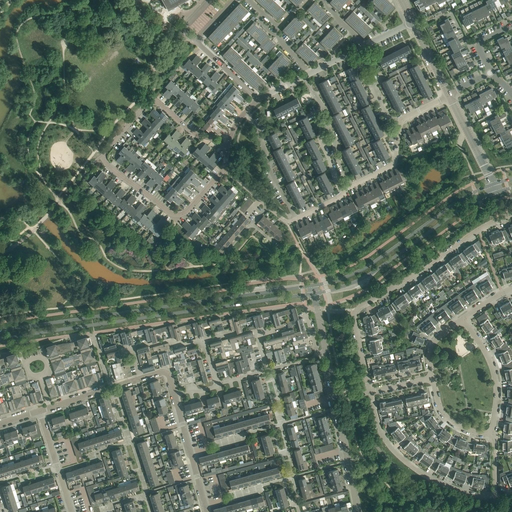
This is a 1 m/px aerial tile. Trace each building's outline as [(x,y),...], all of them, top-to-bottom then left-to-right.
[(164,0),(169,9),(176,5),(175,4),(177,3),(177,4),(184,0),(164,0)] [(268,0),(263,6),(266,9),(275,1),(273,0),(268,0)] [(334,0),(332,0),(330,3),(338,11),(342,7),(334,0)] [(380,0),(375,5),(379,9),(387,0),(380,0)] [(389,2),(388,0),(387,0),(379,9),(383,12),(391,4),(389,2)] [(414,2),(416,5),(418,4),(420,10),(425,7),(422,2),(420,3),(418,0),(415,0),(416,1),(414,2)] [(479,8),(481,11),(483,10),(486,16),(490,14),(488,11),(485,5),(483,6),(481,0),(477,2),(479,5),(480,4),(481,7),(479,8)] [(212,1),(201,11),(206,16),(217,6),(212,1)] [(266,9),(270,13),(278,4),(275,1),(266,9)] [(319,5),(315,2),(307,10),(310,14),(319,5)] [(475,10),(477,13),(479,12),(482,18),(486,16),(483,10),(481,11),(479,8),(477,2),(473,4),(475,7),(476,6),(477,9),(475,10)] [(240,3),(239,4),(236,7),(245,15),(249,12),(240,3)] [(274,16),(275,16),(282,8),(278,4),(270,13),(274,16)] [(393,5),(391,4),(383,12),(387,16),(395,7),(394,6),(393,5)] [(471,12),(474,18),(476,17),(477,20),(482,18),(479,12),(477,13),(475,10),(472,4),(469,6),(471,9),(472,8),(473,11),(471,12)] [(314,18),(322,9),(319,5),(310,14),(314,18)] [(236,7),(233,11),(242,19),(245,15),(236,7)] [(467,14),(467,15),(469,17),(467,18),(470,24),(474,22),(472,19),(474,18),(471,12),(469,13),(468,10),(469,10),(467,7),(464,9),(467,14)] [(278,20),(286,11),(282,8),(275,16),(274,16),(278,20)] [(318,21),(326,12),(322,9),(314,18),(318,21)] [(463,16),(464,19),(462,20),(465,26),(470,24),(467,18),(469,17),(467,15),(467,14),(465,15),(464,12),(465,12),(463,9),(460,11),(463,16)] [(233,11),(229,15),(238,23),(242,19),(233,11)] [(348,16),(346,18),(345,20),(349,23),(357,15),(353,11),(348,16)] [(322,25),(330,16),(326,12),(318,21),(322,25)] [(229,15),(226,18),(235,27),(238,23),(229,15)] [(305,23),(297,15),(293,19),(302,27),(305,23)] [(353,27),(361,18),(357,15),(349,23),(353,27)] [(226,18),(222,22),(231,30),(235,27),(226,18)] [(356,30),(365,22),(361,18),(353,27),(356,30)] [(448,18),(444,20),(445,22),(440,25),(442,29),(448,26),(447,24),(449,23),(450,23),(453,21),(452,19),(449,21),(448,18)] [(293,19),(290,23),(298,31),(302,27),(293,19)] [(222,22),(219,26),(227,34),(231,30),(222,22)] [(254,22),(253,22),(251,25),(246,30),(250,34),(258,25),(254,22)] [(360,34),(368,25),(365,22),(356,30),(360,34)] [(298,31),(290,23),(286,27),(295,35),(298,31)] [(450,23),(449,23),(447,24),(448,26),(442,29),(444,33),(450,30),(449,28),(452,27),(455,25),(454,23),(451,25),(450,23)] [(254,37),(262,29),(258,25),(250,34),(254,37)] [(372,29),(368,25),(360,34),(364,37),(372,29)] [(219,26),(218,26),(215,30),(224,38),(227,34),(219,26)] [(286,27),(282,31),(291,39),(295,35),(286,27)] [(334,27),(330,31),(339,39),(343,35),(334,27)] [(452,27),(449,28),(450,30),(444,33),(446,37),(452,34),(451,32),(453,31),(454,31),(457,30),(456,27),(453,29),(452,27)] [(257,41),(266,32),(262,29),(254,37),(257,41)] [(454,31),(453,31),(451,32),(452,34),(446,37),(448,41),(454,38),(453,36),(456,35),(461,32),(460,29),(457,31),(458,32),(455,33),(454,31)] [(215,30),(212,33),(212,34),(220,42),(224,38),(215,30)] [(339,39),(330,31),(327,35),(336,43),(339,39)] [(268,37),(269,36),(266,32),(257,41),(261,44),(268,37)] [(456,35),(453,36),(454,38),(448,41),(450,45),(456,42),(455,40),(458,39),(463,36),(462,33),(459,35),(460,36),(457,37),(456,35)] [(212,34),(208,37),(217,46),(220,42),(212,34)] [(336,43),(327,35),(323,38),(331,46),(332,47),(336,43)] [(507,37),(504,39),(503,37),(497,40),(499,44),(505,41),(506,43),(509,42),(508,40),(511,38),(510,36),(507,38),(507,37)] [(272,41),(268,37),(261,44),(260,46),(264,49),(272,41)] [(458,39),(455,40),(456,42),(450,45),(452,49),(458,46),(457,44),(460,43),(465,40),(464,37),(461,39),(462,40),(459,41),(458,39)] [(332,47),(331,46),(323,38),(320,42),(328,50),(332,47)] [(505,41),(499,44),(501,49),(504,47),(505,49),(511,46),(510,44),(511,42),(511,40),(509,42),(506,43),(505,41)] [(272,48),(275,44),(272,41),(264,49),(267,53),(272,48)] [(460,43),(457,44),(458,46),(452,49),(454,53),(460,50),(459,49),(462,47),(468,44),(466,41),(463,43),(464,44),(461,45),(460,43)] [(304,42),(299,47),(295,51),(299,54),(308,46),(304,42)] [(412,53),(408,45),(402,48),(406,56),(412,53)] [(223,55),(225,57),(224,57),(226,58),(226,59),(235,50),(231,46),(226,51),(223,55)] [(299,54),(303,58),(311,49),(308,46),(299,54)] [(511,46),(505,49),(506,50),(503,52),(505,56),(511,53),(510,51),(511,50),(511,47),(511,48),(511,46)] [(406,56),(402,48),(396,51),(400,59),(406,56)] [(303,58),(307,62),(315,53),(311,49),(303,58)] [(230,62),(238,53),(235,50),(226,59),(227,59),(228,61),(229,61),(230,62)] [(460,50),(454,53),(451,55),(453,59),(459,56),(460,58),(463,57),(463,56),(462,54),(465,53),(465,54),(468,53),(467,50),(461,52),(460,50)] [(400,59),(396,51),(390,54),(394,62),(400,59)] [(241,58),(242,57),(238,53),(230,62),(232,64),(234,65),(234,66),(241,58)] [(291,61),(282,53),(278,57),(287,65),(291,61)] [(311,65),(319,56),(315,53),(307,62),(311,65)] [(394,62),(390,54),(384,57),(388,65),(394,62)] [(463,56),(463,57),(460,58),(459,56),(453,59),(455,63),(461,60),(462,62),(465,61),(465,60),(464,58),(467,57),(467,58),(470,57),(469,54),(463,56)] [(186,63),(184,61),(180,66),(187,72),(188,69),(199,57),(197,55),(191,61),(189,59),(186,63)] [(196,65),(202,59),(199,57),(188,69),(193,73),(199,67),(196,65)] [(284,69),(287,65),(278,57),(275,61),(284,69)] [(384,57),(379,60),(382,68),(388,65),(384,57)] [(245,62),(241,58),(234,66),(233,67),(233,68),(235,69),(236,71),(245,62)] [(465,60),(465,61),(462,62),(461,60),(455,63),(457,67),(463,64),(464,66),(467,65),(467,64),(466,62),(469,61),(469,62),(472,61),(471,58),(465,60)] [(284,69),(275,61),(271,64),(279,72),(280,73),(284,69)] [(240,74),(248,65),(245,62),(236,71),(238,72),(240,74)] [(467,64),(467,65),(464,66),(463,64),(457,67),(459,71),(465,68),(466,70),(469,69),(468,66),(471,65),(471,66),(474,65),(473,62),(467,64)] [(206,63),(201,69),(199,67),(193,73),(198,78),(209,65),(206,63)] [(280,73),(279,72),(271,64),(268,68),(277,77),(280,73)] [(206,74),(211,67),(209,65),(198,78),(203,82),(208,76),(206,74)] [(244,78),(252,69),(248,65),(240,74),(241,75),(242,76),(244,78)] [(420,70),(418,65),(410,68),(413,74),(420,70)] [(358,72),(355,66),(347,70),(350,76),(358,72)] [(248,81),(248,80),(256,72),(252,69),(244,78),(246,79),(245,79),(247,80),(248,81)] [(423,76),(420,70),(413,74),(416,80),(423,76)] [(216,71),(210,77),(208,76),(203,82),(208,86),(210,83),(218,73),(216,71)] [(251,85),(260,76),(256,72),(248,80),(248,81),(248,82),(250,83),(251,85)] [(358,72),(350,76),(353,81),(351,82),(359,79),(361,78),(358,72)] [(212,90),(215,87),(218,84),(215,82),(221,76),(218,73),(210,83),(208,86),(212,90)] [(255,88),(263,79),(260,76),(251,85),(253,86),(255,87),(255,88)] [(426,82),(423,76),(416,80),(419,86),(426,82)] [(267,83),(264,79),(263,79),(255,88),(256,88),(257,90),(259,92),(267,83)] [(362,84),(359,79),(351,82),(354,88),(362,84)] [(385,88),(393,84),(390,79),(382,82),(385,88)] [(171,80),(165,87),(168,89),(162,95),(165,97),(175,85),(171,80)] [(322,90),(330,86),(327,80),(319,84),(322,90)] [(429,88),(426,82),(419,86),(421,92),(429,88)] [(365,90),(362,84),(354,88),(357,94),(365,90)] [(396,90),(393,84),(385,88),(388,94),(396,90)] [(175,95),(180,89),(175,85),(165,97),(167,99),(173,93),(175,95)] [(233,85),(230,89),(229,90),(241,101),(243,99),(237,93),(239,91),(233,85)] [(483,92),(485,95),(483,96),(486,102),(490,100),(487,94),(489,93),(487,90),(485,91),(484,88),(485,88),(483,85),(480,87),(483,92)] [(333,92),(330,86),(322,90),(325,95),(333,92)] [(487,90),(489,93),(487,94),(490,100),(497,96),(494,90),(493,91),(491,88),(489,89),(488,86),(485,87),(487,90)] [(479,94),(480,97),(478,98),(481,104),(482,104),(486,102),(483,96),(485,95),(483,92),(481,93),(479,90),(480,90),(479,87),(476,89),(478,91),(479,94)] [(429,88),(421,92),(425,98),(432,94),(429,88)] [(180,89),(175,95),(177,97),(172,103),(174,105),(185,93),(180,89)] [(241,101),(229,90),(225,95),(231,100),(233,98),(239,104),(241,101)] [(368,96),(365,90),(357,94),(360,100),(366,97),(368,96)] [(399,96),(396,90),(388,94),(391,100),(399,96)] [(187,91),(186,91),(185,93),(174,105),(177,107),(182,101),(184,103),(190,97),(191,96),(191,94),(187,91)] [(472,101),(474,104),(476,103),(479,109),(483,107),(482,104),(481,104),(478,98),(477,99),(475,96),(479,94),(478,91),(474,93),(471,95),(472,98),(473,97),(474,100),(472,101)] [(335,97),(333,92),(325,95),(328,101),(335,97)] [(218,98),(221,100),(233,111),(235,108),(229,103),(231,100),(225,95),(222,93),(218,97),(218,98)] [(468,103),(470,106),(472,105),(475,111),(479,109),(476,103),(474,104),(472,101),(470,95),(467,97),(468,100),(469,99),(470,102),(468,103)] [(368,96),(366,97),(360,100),(363,106),(371,102),(368,96)] [(402,102),(399,96),(391,100),(394,106),(402,102)] [(190,97),(184,103),(187,105),(181,111),(184,113),(194,101),(190,97)] [(338,103),(335,97),(328,101),(331,107),(338,103)] [(464,105),(466,108),(468,107),(471,113),(475,111),(472,105),(470,106),(468,103),(466,97),(463,99),(464,102),(465,101),(466,104),(464,105)] [(218,106),(223,110),(225,108),(231,113),(233,111),(221,100),(218,98),(214,103),(215,104),(217,105),(218,106)] [(301,106),(297,98),(291,101),(295,109),(301,106)] [(197,108),(199,105),(194,101),(184,113),(186,116),(192,109),(194,111),(197,108)] [(295,109),(291,101),(285,104),(289,112),(295,109)] [(394,106),(397,112),(405,108),(402,102),(394,106)] [(331,107),(334,113),(341,109),(338,103),(331,107)] [(215,104),(211,109),(214,111),(226,121),(229,119),(222,114),(224,111),(223,110),(218,106),(217,105),(215,104)] [(289,112),(285,104),(279,107),(283,115),(289,112)] [(369,105),(367,106),(361,109),(364,115),(372,111),(369,105)] [(279,107),(274,110),(277,118),(283,115),(279,107)] [(160,114),(154,109),(152,111),(164,122),(168,117),(162,111),(160,114)] [(445,115),(442,116),(446,125),(449,130),(450,129),(448,125),(451,123),(444,109),(442,110),(445,115)] [(164,122),(152,111),(149,114),(156,119),(154,121),(160,126),(164,122)] [(210,116),(211,117),(216,121),(218,119),(224,124),(226,121),(214,111),(210,116)] [(375,117),(372,111),(364,115),(367,121),(375,117)] [(431,113),(433,117),(431,118),(435,127),(440,125),(437,119),(433,111),(431,113)] [(440,117),(437,119),(440,125),(441,128),(446,125),(442,116),(440,112),(437,113),(440,117)] [(342,119),(339,113),(331,117),(334,123),(342,119)] [(498,115),(494,116),(495,118),(490,121),(492,126),(498,123),(497,121),(500,119),(505,116),(504,113),(501,115),(502,116),(499,117),(498,115)] [(426,121),(427,122),(430,130),(431,130),(432,132),(436,130),(435,128),(435,127),(431,118),(429,114),(426,115),(429,120),(426,121)] [(209,115),(205,120),(207,122),(220,132),(222,130),(216,125),(218,122),(216,121),(211,117),(210,116),(209,115)] [(424,122),(421,123),(426,132),(427,135),(432,132),(431,130),(430,130),(427,122),(426,121),(424,116),(421,117),(424,122)] [(306,117),(305,118),(299,121),(302,127),(309,123),(306,117)] [(378,123),(375,117),(367,121),(370,127),(378,123)] [(501,121),(500,119),(497,121),(498,123),(492,126),(494,130),(500,127),(499,125),(501,123),(502,123),(507,120),(506,117),(503,119),(504,120),(501,121)] [(152,123),(145,118),(143,120),(156,131),(160,126),(154,121),(152,123)] [(345,125),(342,119),(334,123),(337,129),(345,125)] [(417,120),(419,124),(416,126),(418,130),(421,135),(422,134),(426,132),(421,123),(419,119),(417,120)] [(156,131),(143,120),(141,123),(147,128),(145,131),(151,136),(152,136),(153,137),(157,133),(156,131)] [(502,123),(501,123),(499,125),(500,127),(494,130),(496,134),(499,132),(505,129),(504,127),(509,124),(508,121),(505,123),(506,124),(503,125),(502,123)] [(203,127),(209,132),(211,129),(218,135),(220,132),(207,122),(206,123),(203,127)] [(312,129),(309,123),(302,127),(305,133),(311,129),(312,129)] [(381,129),(378,123),(370,127),(373,133),(379,130),(381,129)] [(348,131),(345,125),(337,129),(340,135),(348,131)] [(411,128),(413,133),(414,133),(418,142),(423,139),(421,135),(418,130),(416,132),(413,127),(411,128)] [(509,129),(506,131),(505,129),(499,132),(501,136),(507,133),(508,135),(510,134),(511,134),(510,131),(511,130),(511,127),(509,129)] [(143,133),(137,128),(135,130),(147,141),(151,136),(145,131),(143,133)] [(312,129),(311,129),(305,133),(308,138),(315,135),(312,129)] [(381,129),(379,130),(373,133),(376,139),(384,135),(381,129)] [(407,132),(403,134),(409,145),(413,143),(413,144),(418,142),(414,133),(413,133),(411,134),(409,129),(406,131),(407,132)] [(133,133),(139,138),(137,140),(143,146),(147,141),(135,130),(133,133)] [(177,130),(171,136),(169,134),(166,138),(164,140),(168,144),(179,132),(177,130)] [(351,137),(348,131),(340,135),(343,141),(351,137)] [(176,140),(182,134),(179,132),(168,144),(173,148),(178,142),(176,140)] [(279,138),(276,132),(268,136),(271,142),(279,138)] [(511,134),(510,134),(508,135),(507,133),(501,136),(503,140),(509,137),(510,139),(511,138),(511,136),(511,135),(511,132),(511,134)] [(351,137),(343,141),(346,146),(354,142),(351,137)] [(511,138),(510,139),(509,137),(503,140),(507,148),(511,145),(511,138)] [(186,138),(181,144),(178,142),(173,148),(178,152),(189,140),(186,138)] [(279,138),(271,142),(274,148),(282,144),(279,138)] [(313,139),(312,140),(305,143),(308,149),(316,145),(313,139)] [(383,145),(380,139),(373,143),(376,149),(383,145)] [(186,148),(191,142),(189,140),(178,152),(183,157),(188,150),(186,148)] [(205,143),(200,150),(197,147),(192,154),(197,158),(208,145),(205,143)] [(205,154),(210,148),(208,145),(197,158),(202,162),(207,156),(205,154)] [(319,151),(316,145),(308,149),(311,154),(319,151)] [(386,151),(383,145),(376,149),(379,155),(386,151)] [(124,146),(119,153),(121,155),(116,161),(118,163),(129,150),(131,148),(128,146),(126,148),(124,146)] [(345,157),(352,153),(350,147),(342,151),(345,157)] [(136,152),(131,148),(129,150),(118,163),(121,165),(126,159),(128,161),(134,155),(136,152)] [(284,154),(281,148),(273,152),(276,157),(284,154)] [(319,151),(311,154),(314,160),(312,161),(320,157),(322,157),(319,151)] [(386,151),(379,155),(382,161),(389,157),(386,151)] [(134,155),(128,161),(131,163),(125,169),(128,171),(140,156),(136,152),(134,155)] [(215,152),(209,158),(207,156),(202,162),(207,166),(217,154),(215,152)] [(355,159),(352,153),(345,157),(348,163),(355,159)] [(214,162),(220,156),(217,154),(207,166),(208,167),(211,170),(217,164),(214,162)] [(287,159),(284,154),(276,157),(279,163),(287,159)] [(145,160),(140,156),(128,171),(130,173),(136,167),(138,169),(140,167),(139,167),(145,161),(145,160)] [(323,163),(320,157),(312,161),(315,167),(322,164),(323,163)] [(290,165),(287,159),(279,163),(282,169),(290,165)] [(358,165),(355,159),(348,163),(351,169),(358,165)] [(139,167),(140,167),(142,169),(136,175),(139,178),(150,165),(145,161),(139,167)] [(323,163),(322,164),(315,167),(318,173),(326,169),(323,163)] [(149,175),(154,169),(150,165),(139,178),(141,180),(147,174),(149,175)] [(293,171),(290,165),(282,169),(285,175),(293,171)] [(351,169),(354,175),(361,171),(358,165),(351,169)] [(394,175),(399,184),(406,180),(400,168),(397,169),(397,168),(395,169),(397,174),(394,175)] [(154,169),(149,175),(151,178),(146,184),(149,186),(159,174),(154,169)] [(197,175),(190,169),(186,174),(199,185),(201,182),(195,177),(197,175)] [(96,178),(94,175),(89,182),(93,186),(104,173),(102,171),(96,178)] [(293,171),(285,175),(288,181),(296,177),(293,171)] [(390,172),(392,176),(390,178),(394,186),(399,184),(394,175),(392,171),(390,172)] [(101,182),(107,176),(104,173),(93,186),(98,190),(104,184),(101,182)] [(328,179),(325,173),(317,177),(320,183),(328,179)] [(385,180),(390,192),(395,189),(394,187),(394,186),(390,178),(387,173),(385,174),(387,179),(385,180)] [(159,184),(164,178),(159,174),(149,186),(151,188),(156,182),(159,184)] [(199,185),(186,174),(182,179),(189,184),(190,182),(197,187),(199,185)] [(179,176),(175,181),(178,184),(191,194),(193,192),(186,187),(189,184),(182,179),(179,176)] [(380,177),(382,181),(380,183),(385,194),(390,192),(385,180),(382,176),(380,177)] [(331,185),(328,179),(320,183),(323,189),(331,185)] [(111,180),(106,186),(104,184),(98,190),(103,194),(114,182),(111,180)] [(297,187),(294,181),(291,183),(286,185),(289,191),(297,187)] [(111,190),(116,184),(114,182),(103,194),(108,198),(113,192),(111,190)] [(374,189),(375,190),(379,198),(380,200),(385,198),(379,186),(377,182),(375,183),(377,187),(374,189)] [(174,188),(179,192),(179,193),(180,194),(182,192),(188,197),(191,194),(178,184),(174,188)] [(372,190),(370,191),(374,200),(375,203),(380,200),(379,198),(375,190),(374,189),(372,184),(370,185),(372,190)] [(228,190),(222,185),(220,187),(232,198),(236,193),(230,188),(228,190)] [(331,185),(323,189),(326,195),(333,191),(331,185)] [(174,188),(173,187),(168,192),(181,203),(183,200),(177,195),(179,193),(179,192),(174,188)] [(232,198),(220,187),(218,190),(224,195),(222,198),(228,203),(231,206),(235,201),(232,198)] [(300,193),(297,187),(289,191),(292,197),(300,193)] [(367,192),(365,194),(369,202),(371,205),(375,203),(374,200),(370,191),(367,187),(365,188),(367,192)] [(121,188),(116,194),(113,192),(108,198),(113,202),(123,190),(121,188)] [(362,195),(360,196),(365,207),(364,205),(369,202),(365,194),(362,189),(360,190),(362,195)] [(126,192),(123,190),(113,202),(118,207),(119,205),(123,200),(120,198),(126,192)] [(355,199),(355,200),(354,200),(359,210),(365,207),(360,196),(358,191),(355,193),(358,197),(355,199)] [(164,197),(170,202),(172,200),(179,205),(181,203),(168,192),(164,197)] [(303,199),(300,193),(292,197),(295,203),(303,199)] [(124,199),(123,200),(119,205),(123,209),(134,197),(132,195),(126,201),(124,199)] [(220,200),(213,195),(211,197),(224,208),(228,203),(222,198),(220,200)] [(348,198),(351,202),(348,204),(353,212),(359,209),(359,210),(354,200),(353,201),(351,196),(348,198)] [(131,205),(137,199),(134,197),(123,209),(128,213),(134,207),(131,205)] [(224,208),(211,197),(209,199),(215,205),(213,207),(220,212),(224,208)] [(295,203),(298,208),(306,205),(303,199),(295,203)] [(344,200),(346,205),(343,206),(348,215),(349,217),(354,215),(353,212),(348,204),(346,199),(344,200)] [(341,207),(339,208),(343,217),(348,215),(343,206),(341,201),(339,202),(341,207)] [(141,203),(136,209),(134,207),(128,213),(133,217),(144,205),(141,203)] [(211,210),(205,204),(203,207),(215,217),(220,212),(213,207),(211,210)] [(336,210),(334,211),(338,220),(343,217),(339,208),(336,204),(334,205),(336,210)] [(141,213),(146,207),(144,205),(133,217),(138,222),(139,220),(143,215),(141,213)] [(329,213),(329,214),(329,215),(328,215),(334,225),(340,223),(338,220),(334,211),(331,206),(329,207),(331,212),(329,213)] [(215,217),(203,207),(201,209),(207,214),(205,216),(205,217),(210,221),(211,222),(214,224),(218,219),(215,217)] [(144,214),(143,215),(139,220),(143,224),(145,222),(154,212),(152,210),(147,216),(144,214)] [(157,214),(154,212),(145,222),(143,224),(142,226),(147,230),(148,228),(150,226),(153,223),(154,222),(152,220),(157,214)] [(202,218),(195,212),(193,215),(206,226),(210,221),(205,217),(205,216),(204,215),(202,218)] [(326,218),(323,219),(329,231),(334,228),(333,226),(334,225),(328,215),(328,216),(326,212),(324,213),(326,218)] [(191,217),(197,222),(196,224),(194,223),(196,225),(200,229),(202,231),(206,226),(193,215),(191,217)] [(246,224),(250,221),(243,215),(238,220),(244,226),(246,224)] [(321,221),(319,222),(318,222),(323,231),(324,233),(329,231),(323,219),(321,215),(319,216),(321,221)] [(263,216),(258,223),(261,226),(262,226),(263,227),(269,221),(263,216)] [(316,223),(314,224),(317,230),(316,231),(318,233),(323,231),(318,222),(319,222),(316,217),(314,218),(316,223)] [(156,224),(154,222),(153,223),(150,226),(148,228),(153,232),(164,220),(162,218),(156,224)] [(305,219),(307,224),(312,233),(313,236),(318,233),(316,231),(317,230),(314,224),(312,222),(310,223),(307,218),(305,219)] [(161,228),(166,222),(164,220),(153,232),(158,237),(164,230),(161,228)] [(244,226),(238,220),(234,226),(240,231),(244,228),(243,227),(244,226)] [(192,226),(186,221),(184,223),(196,234),(200,229),(196,225),(194,223),(192,226)] [(268,232),(274,225),(269,221),(263,227),(265,228),(265,229),(268,232)] [(300,222),(302,227),(303,226),(307,235),(312,233),(307,224),(305,225),(302,221),(300,222)] [(196,234),(184,223),(182,225),(188,231),(186,233),(184,236),(187,239),(189,236),(192,239),(196,234)] [(298,223),(295,224),(302,238),(307,235),(303,226),(302,227),(300,228),(298,223)] [(274,236),(279,230),(274,225),(268,232),(272,235),(273,235),(274,236)] [(237,235),(240,231),(234,226),(229,231),(235,236),(237,235)] [(279,241),(285,235),(279,230),(274,236),(276,237),(275,238),(279,241)] [(499,231),(498,230),(494,231),(499,243),(503,241),(502,240),(505,239),(506,241),(509,240),(508,236),(505,230),(502,231),(501,230),(499,231)] [(235,236),(229,231),(225,236),(231,242),(234,238),(235,236)] [(489,235),(489,236),(486,238),(489,244),(492,243),(493,244),(495,243),(496,244),(499,243),(494,231),(491,233),(491,234),(489,235)] [(222,239),(220,237),(218,240),(220,241),(220,242),(226,247),(228,245),(228,246),(231,242),(225,236),(222,239)] [(215,247),(222,253),(225,249),(225,248),(226,247),(220,242),(215,247)] [(470,246),(469,245),(467,247),(474,256),(477,254),(476,253),(480,250),(475,243),(472,245),(472,244),(470,246)] [(463,251),(461,253),(466,260),(470,258),(471,259),(474,256),(467,247),(465,248),(465,249),(463,251)] [(456,256),(455,255),(453,257),(460,266),(463,264),(463,263),(466,260),(461,253),(459,255),(458,254),(456,256)] [(449,261),(447,263),(453,270),(456,274),(459,271),(457,268),(460,266),(453,257),(451,258),(452,259),(449,261)] [(445,264),(442,266),(442,265),(440,267),(446,276),(450,274),(449,273),(453,270),(447,263),(445,265),(445,264)] [(435,271),(436,271),(433,273),(439,280),(442,278),(443,279),(446,276),(440,267),(438,268),(438,269),(435,271)] [(502,270),(499,271),(501,278),(504,277),(505,280),(507,279),(507,280),(510,279),(507,268),(502,269),(502,270)] [(439,280),(433,273),(431,274),(428,276),(428,275),(426,277),(433,286),(435,284),(438,287),(442,284),(439,280)] [(483,278),(481,279),(483,283),(487,289),(488,290),(491,288),(492,287),(492,286),(490,283),(492,281),(488,275),(484,277),(483,278)] [(422,281),(420,283),(425,290),(429,288),(429,289),(433,286),(426,277),(424,278),(424,279),(422,281)] [(483,283),(481,279),(478,281),(473,284),(477,290),(480,289),(482,293),(484,292),(488,290),(487,289),(483,283)] [(417,284),(414,286),(414,285),(412,287),(419,296),(422,294),(421,293),(425,290),(420,283),(417,284)] [(477,290),(473,284),(466,289),(468,293),(472,299),(473,300),(478,297),(477,296),(477,295),(480,294),(477,290)] [(408,291),(406,293),(411,300),(415,297),(416,299),(419,296),(412,287),(410,288),(410,289),(408,291)] [(468,293),(466,289),(463,291),(458,294),(463,300),(465,298),(468,302),(469,301),(470,302),(473,300),(472,299),(468,293)] [(401,296),(400,295),(398,297),(405,306),(408,304),(408,303),(411,300),(406,293),(404,294),(403,294),(401,296)] [(458,294),(454,298),(451,299),(458,309),(459,310),(462,307),(463,306),(463,305),(460,302),(463,300),(458,294)] [(394,301),(392,303),(397,310),(401,307),(402,308),(405,306),(398,297),(396,298),(397,299),(394,301)] [(458,309),(451,299),(449,301),(444,305),(449,311),(451,309),(454,313),(455,312),(456,312),(459,310),(458,309)] [(500,307),(500,308),(502,312),(499,314),(503,319),(507,317),(508,319),(511,317),(505,304),(502,306),(500,307)] [(391,305),(385,307),(385,306),(381,308),(387,319),(393,316),(393,315),(397,313),(391,305)] [(444,305),(440,308),(436,309),(444,319),(445,320),(448,318),(448,317),(449,316),(446,312),(449,311),(444,305)] [(297,314),(296,308),(284,311),(285,315),(291,313),(293,321),(299,319),(297,314)] [(378,309),(379,311),(376,312),(377,313),(374,315),(377,320),(377,321),(380,320),(381,320),(383,319),(384,321),(387,319),(381,308),(378,309)] [(444,319),(436,309),(435,312),(430,315),(435,321),(437,319),(440,323),(441,322),(442,323),(445,320),(444,319)] [(272,314),(275,326),(281,324),(279,316),(285,315),(284,311),(272,314)] [(270,316),(269,312),(257,315),(260,327),(266,325),(264,318),(270,316)] [(489,318),(485,312),(476,319),(480,324),(481,325),(481,326),(483,329),(490,323),(487,319),(489,318)] [(255,328),(260,327),(257,315),(245,318),(246,322),(253,321),(255,328)] [(367,315),(363,318),(364,322),(365,328),(375,326),(373,323),(377,320),(374,315),(371,316),(371,315),(368,317),(367,315)] [(435,321),(430,315),(425,319),(423,321),(426,324),(430,330),(431,331),(434,328),(435,327),(435,326),(432,323),(435,321)] [(210,325),(210,327),(219,324),(220,326),(221,330),(224,330),(222,325),(221,321),(221,318),(209,321),(210,325)] [(236,330),(234,322),(233,318),(221,321),(222,325),(229,323),(231,331),(236,330)] [(237,333),(243,332),(241,324),(246,322),(245,318),(234,322),(236,330),(237,333)] [(299,319),(293,321),(291,321),(292,325),(298,324),(300,331),(306,330),(303,318),(299,319)] [(210,325),(209,321),(197,324),(200,333),(200,334),(201,337),(201,336),(206,335),(204,327),(210,325)] [(287,322),(287,324),(289,329),(281,331),(282,336),(286,335),(290,335),(290,334),(294,333),(292,325),(291,321),(287,322)] [(200,334),(200,333),(197,324),(197,322),(185,325),(186,329),(192,328),(194,335),(200,334)] [(426,324),(424,326),(421,323),(416,327),(418,329),(421,332),(424,330),(427,334),(428,333),(428,334),(431,331),(430,330),(426,324)] [(494,328),(490,323),(483,329),(485,332),(486,331),(487,333),(489,336),(497,330),(495,327),(494,328)] [(176,336),(176,335),(174,328),(173,325),(161,328),(162,332),(166,331),(166,332),(167,332),(167,333),(168,333),(169,333),(170,338),(176,336)] [(185,325),(174,328),(176,336),(177,340),(182,339),(180,331),(186,329),(185,325)] [(366,332),(368,332),(368,334),(369,334),(370,337),(377,336),(376,333),(377,333),(377,330),(378,329),(378,325),(375,326),(365,328),(366,332)] [(138,335),(144,334),(146,341),(152,340),(150,331),(149,331),(149,328),(137,331),(138,334),(138,335)] [(161,328),(150,331),(152,340),(152,343),(158,341),(156,334),(162,332),(161,328)] [(137,331),(137,330),(125,334),(128,343),(128,345),(134,344),(132,336),(138,334),(137,331)] [(499,333),(497,330),(489,336),(490,338),(491,340),(493,343),(501,338),(498,334),(499,333)] [(294,333),(290,334),(290,335),(286,335),(287,339),(294,337),(295,341),(303,339),(308,338),(307,333),(303,334),(303,333),(301,334),(300,331),(294,333)] [(125,334),(125,332),(115,334),(113,335),(113,337),(114,339),(118,338),(119,341),(121,340),(122,345),(128,343),(125,334)] [(256,344),(253,332),(241,335),(242,341),(250,339),(252,345),(256,344)] [(413,332),(411,337),(413,338),(411,342),(416,345),(417,343),(422,345),(423,341),(423,339),(419,337),(420,335),(416,333),(413,332)] [(235,343),(242,341),(241,335),(229,338),(231,344),(233,350),(237,349),(235,343)] [(282,336),(275,338),(278,350),(281,349),(280,343),(288,341),(287,339),(286,335),(282,336)] [(370,340),(369,341),(370,343),(368,344),(369,347),(382,345),(381,341),(379,341),(379,339),(378,339),(377,336),(370,337),(370,340)] [(70,342),(69,343),(71,351),(81,348),(85,346),(92,344),(90,339),(87,340),(86,338),(86,337),(78,340),(79,340),(75,341),(74,342),(70,342)] [(117,348),(114,339),(113,337),(110,338),(111,344),(104,346),(105,352),(117,348)] [(263,341),(265,347),(272,345),(274,351),(278,350),(275,338),(263,341)] [(292,342),(293,346),(297,345),(298,348),(304,347),(310,345),(308,338),(303,339),(295,341),(292,342)] [(504,343),(501,338),(493,343),(495,347),(496,346),(497,348),(498,350),(508,345),(505,342),(504,343)] [(222,340),(221,340),(221,341),(225,352),(229,351),(230,355),(234,354),(233,350),(231,344),(228,345),(228,343),(227,343),(226,339),(222,340)] [(221,341),(210,344),(211,349),(219,347),(221,353),(225,352),(221,341)] [(71,351),(69,343),(64,343),(60,344),(56,345),(55,345),(48,347),(48,348),(45,349),(48,358),(54,356),(59,355),(71,351)] [(165,347),(164,347),(163,344),(149,348),(150,352),(158,350),(159,354),(163,353),(171,350),(169,347),(166,348),(165,347)] [(246,346),(237,349),(238,353),(241,352),(242,356),(246,355),(250,354),(254,352),(252,345),(248,346),(248,348),(247,349),(246,346)] [(370,351),(372,351),(372,354),(373,353),(374,357),(376,356),(379,355),(381,355),(380,352),(381,352),(381,349),(382,349),(382,345),(369,347),(370,351)] [(509,350),(508,345),(498,350),(499,353),(500,355),(499,355),(500,359),(509,355),(507,350),(509,350)] [(80,351),(81,353),(77,355),(76,354),(73,355),(74,360),(92,354),(93,354),(92,350),(91,350),(90,347),(86,349),(85,346),(81,348),(81,350),(80,351)] [(137,349),(138,355),(146,353),(148,359),(152,358),(151,356),(150,352),(149,348),(149,346),(137,349)] [(189,358),(188,355),(187,350),(186,346),(174,349),(176,354),(175,354),(176,355),(183,353),(185,359),(189,358)] [(187,350),(188,355),(196,353),(197,359),(201,359),(202,358),(199,347),(187,350)] [(291,351),(290,347),(281,349),(278,350),(281,362),(287,360),(285,352),(291,351)] [(307,350),(307,349),(305,349),(304,347),(298,348),(294,349),(295,353),(299,352),(300,356),(312,353),(311,349),(307,350)] [(174,349),(171,350),(163,353),(166,364),(171,363),(169,355),(175,354),(176,354),(174,349)] [(118,350),(107,354),(108,359),(116,357),(118,363),(120,362),(122,362),(118,350)] [(271,355),(273,354),(276,363),(281,362),(278,350),(274,351),(266,353),(267,355),(271,354),(271,355)] [(221,353),(223,359),(215,362),(216,367),(228,364),(225,352),(221,353)] [(254,352),(250,354),(251,357),(247,358),(250,370),(258,368),(254,352)] [(0,358),(0,369),(11,366),(16,365),(22,363),(19,353),(16,354),(16,353),(8,356),(8,357),(2,358),(0,358)] [(163,353),(159,354),(151,356),(152,358),(152,360),(158,358),(161,366),(166,364),(163,353)] [(93,355),(92,354),(74,360),(76,365),(80,364),(79,363),(84,361),(85,364),(86,364),(87,366),(91,365),(90,362),(95,361),(94,358),(93,354),(93,355)] [(52,363),(51,363),(52,367),(53,366),(53,367),(74,360),(73,355),(69,356),(69,357),(62,359),(61,357),(60,357),(59,355),(54,356),(55,359),(51,360),(52,363)] [(240,361),(241,368),(243,372),(250,370),(247,358),(246,355),(242,356),(243,359),(240,361)] [(413,358),(415,368),(415,369),(416,368),(418,368),(418,367),(421,367),(420,361),(419,361),(419,359),(420,359),(419,355),(413,356),(413,358)] [(511,360),(511,361),(509,355),(500,359),(502,362),(503,362),(503,364),(504,367),(511,364),(511,360)] [(142,367),(143,373),(155,369),(152,360),(152,358),(148,359),(149,365),(142,367)] [(202,358),(201,359),(197,359),(190,362),(191,366),(198,364),(200,372),(205,370),(202,358)] [(173,362),(176,370),(180,369),(184,368),(187,367),(191,366),(190,362),(186,363),(185,359),(173,362)] [(55,373),(56,373),(60,372),(60,375),(62,375),(66,373),(64,368),(72,365),(72,366),(76,365),(74,360),(53,367),(54,371),(55,373)] [(128,360),(124,361),(125,365),(121,366),(122,372),(123,374),(124,378),(132,376),(131,372),(128,373),(128,371),(130,370),(128,360)] [(243,372),(241,368),(240,361),(228,364),(229,368),(235,366),(237,374),(243,372)] [(117,367),(113,368),(116,380),(124,378),(123,374),(120,375),(120,373),(122,372),(121,366),(120,362),(118,363),(116,363),(117,367)] [(315,364),(315,363),(306,366),(308,372),(317,369),(316,367),(317,366),(316,363),(315,364)] [(218,372),(226,370),(227,376),(231,375),(229,368),(228,364),(216,367),(218,372)] [(373,370),(374,372),(373,372),(374,377),(375,377),(378,376),(378,377),(379,377),(381,376),(380,376),(380,374),(378,366),(378,364),(372,366),(373,370)] [(11,369),(12,372),(4,374),(4,373),(0,374),(2,380),(23,373),(23,372),(22,369),(21,366),(16,368),(16,365),(11,366),(12,369),(11,369)] [(91,365),(87,366),(86,367),(92,385),(96,384),(95,384),(98,383),(97,378),(100,377),(98,373),(95,374),(95,373),(93,374),(91,369),(92,369),(91,365)] [(187,367),(188,371),(185,372),(184,372),(186,378),(188,383),(192,382),(191,380),(192,380),(191,376),(194,376),(193,373),(194,373),(191,366),(187,367)] [(82,372),(83,372),(84,376),(79,378),(79,379),(81,384),(83,383),(85,387),(88,386),(88,387),(91,386),(91,385),(92,385),(86,367),(81,368),(82,372)] [(184,368),(180,369),(181,373),(177,374),(180,385),(181,388),(185,387),(183,380),(184,380),(184,378),(186,378),(184,372),(185,372),(184,368)] [(317,370),(317,369),(308,372),(310,378),(318,375),(318,373),(318,369),(317,370)] [(194,376),(194,377),(201,376),(202,380),(195,381),(196,385),(208,382),(205,370),(200,372),(194,373),(193,373),(194,376)] [(73,375),(72,371),(67,373),(73,391),(77,390),(76,390),(79,389),(78,384),(81,384),(79,379),(76,380),(76,379),(74,380),(72,375),(73,375)] [(278,377),(277,377),(278,380),(279,380),(280,380),(286,378),(284,372),(277,374),(278,377)] [(24,373),(23,373),(2,380),(3,385),(7,384),(7,383),(14,380),(16,385),(16,386),(19,384),(19,385),(22,384),(21,381),(25,379),(24,377),(25,376),(24,373)] [(69,392),(69,393),(72,392),(72,391),(73,391),(67,373),(66,373),(62,375),(63,378),(64,378),(65,382),(63,383),(63,384),(60,385),(62,390),(65,389),(66,393),(69,392)] [(318,376),(318,375),(310,378),(311,384),(319,382),(320,381),(319,379),(320,379),(319,376),(318,376)] [(280,383),(279,383),(280,386),(281,386),(290,383),(289,380),(290,380),(290,377),(286,378),(280,380),(279,380),(280,383)] [(55,386),(54,383),(53,383),(51,378),(45,380),(51,398),(52,398),(55,397),(58,396),(57,391),(60,390),(58,385),(55,386)] [(261,385),(259,379),(252,381),(253,387),(261,385)] [(160,386),(158,380),(150,383),(152,389),(160,386)] [(320,381),(319,382),(311,384),(314,393),(317,392),(320,391),(322,390),(321,385),(322,385),(321,382),(320,382),(320,381)] [(32,384),(33,388),(34,388),(36,392),(30,393),(32,399),(35,398),(36,403),(39,402),(43,401),(43,400),(37,382),(32,384)] [(281,392),(282,392),(292,390),(290,383),(281,386),(282,389),(281,389),(281,392)] [(16,386),(16,385),(14,386),(21,407),(22,407),(22,408),(25,407),(25,406),(28,405),(26,401),(29,400),(28,395),(25,396),(25,395),(22,396),(20,389),(21,388),(19,385),(19,384),(16,386)] [(263,391),(261,385),(253,387),(255,393),(262,391),(263,391)] [(17,409),(21,408),(21,407),(14,386),(9,388),(10,392),(11,391),(14,399),(11,400),(12,401),(9,402),(10,406),(13,405),(14,410),(17,409)] [(160,386),(152,389),(154,395),(152,395),(153,398),(159,396),(158,393),(162,392),(160,386)] [(123,398),(131,395),(129,389),(121,392),(123,398)] [(263,391),(262,391),(255,393),(257,399),(264,397),(263,391)] [(284,397),(285,400),(284,400),(284,403),(285,403),(286,403),(292,401),(291,398),(295,397),(294,392),(289,393),(290,395),(284,397)] [(223,395),(224,396),(221,397),(224,408),(226,414),(229,414),(227,407),(226,403),(231,402),(229,393),(223,395)] [(422,394),(421,394),(421,395),(424,404),(429,403),(427,393),(424,394),(423,393),(422,394)] [(133,401),(131,395),(123,398),(125,404),(133,401)] [(110,402),(108,396),(99,399),(101,405),(110,402)] [(157,404),(153,405),(154,408),(157,406),(158,407),(166,404),(164,398),(160,399),(159,396),(153,398),(151,399),(152,402),(156,401),(157,404)] [(208,404),(209,407),(210,411),(216,409),(215,406),(212,398),(207,399),(207,401),(208,404)] [(0,414),(0,415),(4,414),(4,413),(6,412),(5,408),(8,407),(6,401),(1,403),(0,400),(0,414)] [(135,407),(133,401),(125,404),(127,410),(135,407)] [(286,406),(285,406),(286,410),(287,409),(294,407),(292,401),(286,403),(285,403),(286,406)] [(112,408),(110,402),(101,405),(103,411),(112,408)] [(381,410),(382,411),(381,411),(382,415),(388,414),(388,413),(385,403),(385,402),(384,402),(383,402),(383,403),(380,404),(379,404),(381,410)] [(168,410),(166,404),(158,407),(159,413),(158,413),(159,416),(166,414),(166,411),(168,410)] [(88,412),(87,407),(81,409),(84,418),(90,416),(90,417),(93,417),(91,411),(88,412)] [(137,413),(135,407),(127,410),(129,416),(137,413)] [(288,416),(289,415),(289,416),(290,415),(291,420),(298,418),(297,414),(296,414),(294,407),(287,409),(288,412),(287,412),(288,416)] [(114,414),(112,408),(103,411),(105,417),(112,415),(114,414)] [(220,411),(221,414),(217,415),(218,417),(226,414),(224,408),(221,409),(222,411),(220,411)] [(84,418),(81,409),(75,411),(78,420),(84,418)] [(69,413),(70,414),(70,415),(67,416),(68,418),(70,424),(72,423),(73,423),(72,422),(75,421),(76,424),(79,423),(78,420),(75,411),(69,413)] [(426,414),(425,415),(419,419),(425,427),(426,427),(435,419),(433,417),(432,417),(431,416),(428,412),(426,414)] [(139,419),(137,413),(129,416),(131,422),(139,419)] [(114,414),(112,415),(105,417),(107,423),(115,420),(114,414)] [(271,422),(269,414),(262,415),(265,424),(271,422)] [(65,419),(64,415),(58,417),(60,425),(66,423),(67,425),(70,424),(68,418),(65,419)] [(265,424),(262,415),(256,417),(259,425),(265,424)] [(319,415),(315,416),(316,419),(317,418),(319,424),(327,422),(326,419),(327,419),(327,416),(326,416),(325,416),(319,418),(319,415)] [(52,419),(52,420),(53,423),(49,424),(51,431),(61,428),(60,425),(58,417),(52,419)] [(259,425),(256,417),(250,419),(253,427),(259,425)] [(141,425),(139,419),(131,422),(133,428),(141,425)] [(253,427),(250,419),(244,420),(246,429),(253,427)] [(436,423),(437,422),(435,419),(426,427),(427,428),(429,427),(431,430),(432,429),(434,432),(440,427),(438,424),(436,423)] [(246,429),(244,420),(238,422),(240,431),(246,429)] [(240,431),(238,422),(232,424),(234,432),(240,431)] [(287,428),(288,431),(287,431),(288,434),(289,434),(295,432),(294,426),(293,422),(287,424),(288,428),(287,428)] [(327,422),(319,424),(320,430),(329,428),(328,425),(329,425),(328,422),(327,422)] [(395,429),(391,433),(392,435),(394,438),(401,432),(405,429),(403,426),(401,427),(398,423),(397,424),(393,427),(395,429)] [(36,429),(35,424),(28,426),(31,435),(32,437),(34,436),(33,434),(37,433),(38,437),(42,435),(40,428),(36,429)] [(234,432),(232,424),(226,426),(228,434),(234,432)] [(141,425),(133,428),(135,434),(144,431),(142,425),(141,425)] [(28,426),(22,428),(24,432),(21,433),(23,439),(26,438),(25,436),(31,435),(28,426)] [(228,434),(226,426),(220,427),(222,436),(228,434)] [(222,436),(220,427),(214,429),(216,437),(222,436)] [(438,435),(437,435),(440,438),(439,439),(440,440),(447,431),(444,429),(443,430),(442,429),(440,427),(434,432),(438,435)] [(511,427),(504,427),(503,431),(504,431),(504,433),(503,436),(511,437),(511,433),(511,427)] [(320,430),(318,431),(319,434),(321,434),(322,437),(329,435),(331,434),(330,431),(331,431),(330,428),(329,428),(320,430)] [(120,429),(116,431),(114,431),(117,440),(123,438),(120,429)] [(17,439),(18,441),(21,444),(24,443),(23,439),(21,433),(18,434),(17,430),(10,432),(13,440),(17,439)] [(173,432),(171,433),(170,430),(162,432),(165,442),(167,441),(175,438),(173,432)] [(117,440),(114,431),(108,433),(111,442),(117,440)] [(289,434),(290,437),(289,437),(289,440),(290,440),(297,438),(296,435),(299,435),(298,431),(295,432),(289,434)] [(450,434),(450,433),(447,431),(440,440),(442,442),(443,440),(446,442),(447,441),(450,444),(454,437),(451,435),(450,434)] [(4,434),(5,435),(5,436),(2,437),(3,439),(5,445),(7,444),(8,445),(14,443),(13,440),(10,432),(4,434)] [(406,432),(404,434),(401,432),(394,438),(396,440),(398,442),(402,438),(405,441),(409,437),(406,432)] [(111,442),(108,433),(102,435),(105,444),(111,442)] [(271,440),(269,434),(261,436),(263,442),(271,440)] [(331,434),(329,435),(322,437),(324,443),(327,442),(332,440),(331,437),(332,437),(332,434),(331,434)] [(105,444),(102,435),(96,437),(99,445),(105,444)] [(404,448),(406,450),(408,452),(414,445),(416,442),(412,439),(414,437),(411,435),(409,437),(405,441),(407,444),(404,448)] [(511,437),(503,436),(503,440),(503,442),(502,442),(502,445),(511,445),(511,443),(511,440),(511,437)] [(99,445),(96,437),(90,439),(93,447),(99,445)] [(459,439),(457,438),(454,437),(450,444),(454,445),(454,446),(457,447),(456,449),(458,450),(462,439),(459,438),(459,439)] [(175,438),(167,441),(169,447),(167,448),(168,451),(179,447),(178,444),(177,444),(175,438)] [(291,447),(292,446),(292,447),(297,445),(299,445),(297,438),(290,440),(291,443),(290,443),(291,447)] [(93,447),(90,439),(84,441),(87,449),(93,447)] [(466,442),(466,441),(462,439),(458,450),(460,451),(461,449),(464,450),(465,449),(468,451),(470,444),(467,442),(466,442)] [(272,446),(271,440),(263,442),(265,449),(271,447),(272,446)] [(87,449),(84,441),(78,443),(79,444),(79,447),(80,449),(81,451),(87,449)] [(139,449),(148,447),(146,441),(137,443),(139,449)] [(475,444),(474,444),(470,444),(468,451),(473,451),(472,452),(476,453),(476,455),(478,455),(479,444),(476,443),(475,444)] [(250,452),(248,444),(242,446),(244,453),(250,452)] [(483,445),(483,444),(479,444),(478,455),(480,455),(487,458),(487,459),(488,453),(487,453),(488,446),(485,446),(483,445)] [(418,445),(417,447),(414,445),(408,452),(410,454),(412,456),(416,451),(419,454),(423,449),(418,445)] [(511,445),(502,445),(503,449),(504,449),(504,451),(504,454),(511,454),(511,451),(511,450),(511,449),(511,448),(511,445)] [(244,453),(242,446),(235,447),(238,455),(244,453)] [(272,446),(271,447),(265,449),(266,455),(274,453),(272,446)] [(150,453),(148,447),(139,449),(141,455),(150,453)] [(179,447),(168,451),(169,453),(171,453),(173,459),(180,457),(181,456),(179,450),(179,447)] [(238,455),(235,447),(229,449),(232,457),(238,455)] [(122,455),(120,449),(112,451),(114,458),(122,455)] [(232,457),(229,449),(223,451),(225,459),(232,457)] [(294,454),(293,454),(294,457),(295,457),(302,455),(300,449),(298,449),(293,451),(294,454)] [(422,456),(418,460),(421,462),(423,464),(428,456),(430,454),(423,449),(419,454),(422,456)] [(225,459),(223,451),(217,452),(219,460),(225,459)] [(219,460),(217,452),(211,454),(213,462),(219,460)] [(152,459),(150,453),(141,455),(143,461),(152,459)] [(213,462),(211,454),(205,456),(207,464),(213,462)] [(42,455),(32,457),(35,466),(44,463),(42,455)] [(124,461),(122,455),(114,458),(116,464),(124,461)] [(296,460),(295,460),(296,463),(297,463),(303,461),(302,455),(295,457),(296,460)] [(465,464),(466,460),(453,455),(452,459),(465,464)] [(181,456),(180,457),(173,459),(174,465),(173,466),(174,469),(180,467),(184,465),(184,462),(183,462),(181,456)] [(205,456),(199,458),(201,465),(207,464),(205,456)] [(433,456),(431,458),(428,456),(423,464),(425,466),(426,465),(428,467),(431,463),(434,465),(437,459),(433,456)] [(35,466),(32,457),(26,459),(29,468),(35,466)] [(29,468),(26,459),(20,461),(23,470),(29,468)] [(154,465),(152,459),(143,461),(145,467),(154,465)] [(437,466),(435,471),(437,473),(440,474),(444,466),(441,464),(442,462),(437,459),(434,465),(437,466)] [(23,470),(20,461),(14,463),(17,472),(23,470)] [(105,470),(102,461),(96,463),(99,471),(105,470)] [(126,467),(124,461),(116,464),(118,470),(126,467)] [(297,469),(298,469),(302,468),(303,470),(308,469),(306,461),(303,461),(297,463),(298,466),(297,466),(297,469)] [(446,462),(444,466),(440,474),(442,476),(443,475),(445,477),(448,472),(451,473),(453,468),(451,466),(451,465),(446,462)] [(17,472),(14,463),(8,465),(11,474),(17,472)] [(99,471),(96,463),(90,465),(93,473),(99,471)] [(11,474),(8,465),(2,467),(5,475),(11,474)] [(93,473),(90,465),(84,467),(87,475),(93,473)] [(155,471),(154,465),(145,467),(147,473),(155,471)] [(87,475),(84,467),(78,469),(81,477),(87,475)] [(126,467),(118,470),(120,476),(128,473),(126,467)] [(278,467),(273,469),(272,469),(274,477),(280,476),(278,467)] [(454,475),(452,480),(455,481),(458,482),(461,473),(462,471),(453,468),(451,473),(454,475)] [(81,477),(78,469),(72,471),(75,479),(81,477)] [(274,477),(272,469),(266,471),(268,479),(274,477)] [(337,469),(328,471),(330,478),(338,475),(338,472),(338,469),(337,469)] [(72,471),(66,473),(69,481),(75,479),(72,471)] [(157,477),(155,471),(147,473),(149,480),(157,477)] [(268,479),(266,471),(260,472),(262,481),(268,479)] [(262,481),(260,472),(254,474),(256,482),(262,481)] [(465,472),(464,474),(461,473),(458,482),(461,483),(463,484),(465,478),(469,480),(470,474),(465,472)] [(508,481),(510,486),(511,485),(511,474),(511,473),(502,477),(500,477),(500,480),(503,479),(504,482),(508,481)] [(256,482),(254,474),(248,476),(250,484),(256,482)] [(472,480),(471,486),(474,486),(474,487),(477,487),(479,478),(479,475),(475,475),(470,474),(469,480),(472,480)] [(482,475),(479,475),(479,478),(477,487),(480,488),(482,488),(484,483),(488,484),(489,477),(487,477),(487,476),(486,476),(486,475),(482,474),(482,475)] [(338,475),(330,478),(332,484),(340,481),(339,479),(340,478),(339,475),(338,475)] [(250,484),(248,476),(241,477),(244,486),(250,484)] [(56,485),(53,477),(47,479),(50,487),(56,485)] [(149,480),(151,486),(159,483),(157,477),(149,480)] [(244,486),(241,477),(235,479),(237,486),(238,487),(244,486)] [(140,489),(136,478),(130,480),(133,491),(140,489)] [(299,483),(298,483),(299,486),(300,486),(307,484),(305,478),(298,480),(299,483)] [(51,489),(50,487),(47,479),(41,481),(44,489),(46,488),(46,490),(47,490),(51,489)] [(238,487),(237,486),(235,479),(229,481),(232,489),(238,487)] [(124,482),(125,485),(127,493),(133,491),(130,480),(124,482)] [(44,489),(41,481),(35,483),(38,491),(44,489)] [(342,488),(341,485),(342,484),(341,481),(340,481),(332,484),(333,490),(342,488)] [(188,484),(186,485),(185,482),(175,485),(176,490),(177,494),(181,493),(190,490),(188,484)] [(38,491),(35,483),(29,485),(32,493),(38,491)] [(300,486),(301,489),(300,489),(301,492),(302,492),(308,490),(312,489),(310,483),(307,484),(300,486)] [(12,490),(12,489),(10,484),(2,487),(4,493),(12,490)] [(29,485),(23,487),(26,495),(32,493),(29,485)] [(127,493),(125,485),(119,487),(121,495),(127,493)] [(121,495),(119,487),(113,489),(115,497),(121,495)] [(285,493),(283,487),(276,489),(277,495),(285,493)] [(115,497),(113,489),(107,490),(109,499),(115,497)] [(14,496),(12,490),(4,493),(6,499),(14,496)] [(109,499),(107,490),(101,492),(103,501),(109,499)] [(192,496),(190,490),(181,493),(183,499),(192,496)] [(302,498),(303,498),(310,497),(308,490),(302,492),(303,495),(302,495),(302,498)] [(101,492),(95,494),(95,496),(96,499),(97,502),(97,503),(103,501),(101,492)] [(152,502),(160,499),(158,493),(150,496),(152,502)] [(287,499),(285,493),(277,495),(279,502),(286,500),(287,499)] [(16,502),(14,496),(6,499),(8,505),(16,502)] [(185,505),(183,505),(179,506),(180,509),(190,506),(189,503),(193,502),(192,496),(183,499),(185,505)] [(263,500),(262,496),(256,498),(259,508),(267,506),(265,499),(263,500)] [(259,508),(256,498),(250,499),(252,507),(253,510),(259,508)] [(162,505),(160,499),(152,502),(154,508),(162,505)] [(252,507),(250,499),(244,501),(246,509),(252,507)] [(287,499),(286,500),(279,502),(281,508),(289,506),(287,499)] [(135,507),(133,501),(124,504),(126,510),(135,507)] [(246,509),(244,501),(238,503),(240,510),(246,509)] [(16,502),(8,505),(10,511),(18,509),(16,502)] [(240,510),(238,503),(232,504),(233,511),(236,511),(237,511),(240,510)]
